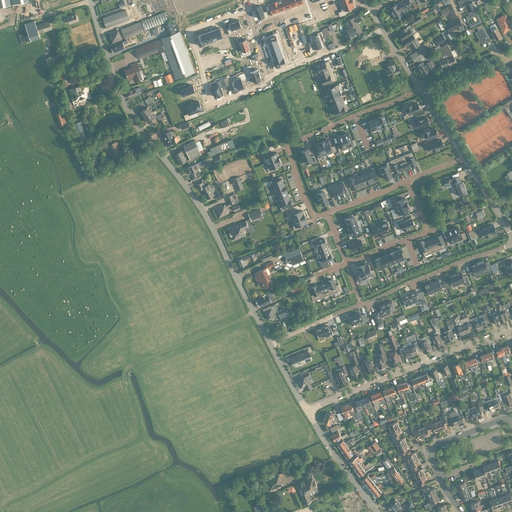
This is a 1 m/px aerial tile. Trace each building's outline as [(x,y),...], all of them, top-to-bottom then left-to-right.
[(276,0),(275,1),(274,1),(279,13),(285,11),(285,9),(284,9),(280,0),(278,0),(277,0),(276,0)] [(280,0),(284,9),(285,9),(290,7),(287,0),(280,0)] [(287,0),(290,7),(291,9),(298,6),(297,5),(294,0),(287,0)] [(342,10),(338,12),(339,15),(345,13),(344,10),(354,6),(352,3),(353,2),(351,0),(350,0),(339,4),(340,7),(342,10)] [(396,4),(389,8),(396,18),(402,14),(405,12),(403,8),(406,7),(411,3),(409,0),(402,0),(399,2),(396,4)] [(270,3),(268,4),(272,15),(279,13),(274,1),(272,1),(271,2),(272,2),(270,3)] [(451,4),(440,10),(443,16),(447,14),(451,20),(454,18),(451,12),(454,10),(451,4)] [(260,5),(254,7),(255,10),(256,15),(257,15),(258,18),(264,16),(265,18),(268,17),(266,11),(263,12),(260,5)] [(106,27),(129,19),(125,9),(102,18),(106,27)] [(477,20),(469,24),(471,27),(482,21),(475,9),(474,10),(473,9),(469,11),(469,12),(468,13),(469,14),(466,16),(467,20),(475,16),(477,20)] [(67,15),(62,17),(64,20),(68,19),(69,23),(77,20),(75,14),(67,16),(67,15)] [(346,21),(350,28),(346,30),(351,37),(355,35),(361,31),(356,22),(361,18),(358,14),(353,18),(353,17),(346,21)] [(510,21),(509,22),(505,14),(496,19),(503,31),(511,26),(511,25),(511,24),(510,21)] [(413,23),(421,18),(419,15),(411,20),(413,23)] [(464,29),(464,27),(461,23),(459,18),(457,19),(449,23),(446,24),(449,30),(457,27),(458,26),(460,30),(464,29)] [(229,26),(226,27),(229,34),(232,33),(231,29),(241,26),(240,25),(241,24),(240,20),(239,21),(238,19),(235,21),(235,20),(234,21),(232,21),(232,22),(228,23),(229,26)] [(34,20),(24,23),(30,41),(40,38),(38,33),(52,28),(49,20),(36,25),(34,20)] [(143,31),(140,21),(121,29),(124,38),(143,31)] [(173,21),(165,24),(169,33),(177,30),(173,21)] [(478,30),(475,32),(477,35),(479,39),(477,40),(479,43),(481,42),(482,43),(485,42),(484,40),(483,39),(485,38),(484,37),(489,34),(484,25),(483,23),(476,26),(478,30)] [(501,36),(496,27),(494,23),(488,27),(492,33),(494,36),(496,39),(501,36)] [(400,30),(401,32),(398,34),(402,40),(412,33),(409,29),(411,28),(409,25),(400,30)] [(219,27),(213,29),(217,39),(217,40),(223,38),(219,27)] [(325,38),(330,36),(326,27),(321,29),(325,38)] [(119,32),(117,29),(108,33),(111,43),(121,39),(119,32)] [(168,35),(160,38),(163,45),(171,42),(172,46),(183,42),(179,31),(168,35)] [(431,38),(433,42),(435,45),(445,39),(441,32),(431,38)] [(200,33),(195,35),(199,45),(204,43),(200,33)] [(313,42),(310,43),(312,49),(321,45),(319,40),(322,39),(320,33),(317,34),(317,35),(311,37),(313,42)] [(412,33),(402,40),(406,46),(408,44),(411,49),(419,44),(412,33)] [(269,36),(265,38),(267,43),(277,40),(278,39),(276,34),(273,35),(269,36)] [(240,40),(239,41),(242,51),(241,51),(242,54),(242,55),(248,53),(248,52),(247,49),(249,49),(248,45),(247,42),(245,38),(244,39),(243,38),(240,39),(240,40)] [(113,52),(124,47),(123,44),(128,42),(126,39),(122,41),(111,46),(111,48),(112,50),(113,50),(113,52)] [(154,42),(135,49),(139,58),(157,51),(157,50),(159,49),(160,52),(164,51),(163,50),(165,50),(163,45),(161,45),(159,40),(154,42)] [(171,42),(163,45),(165,50),(175,79),(183,76),(194,72),(183,42),(172,46),(171,42)] [(278,44),(269,47),(270,51),(280,48),(281,48),(280,43),(278,44)] [(377,43),(364,48),(365,49),(363,49),(365,54),(366,54),(367,55),(368,55),(369,58),(379,54),(378,51),(380,50),(377,43)] [(433,48),(439,61),(442,67),(449,64),(456,61),(453,56),(456,55),(454,49),(451,50),(447,43),(440,46),(439,44),(433,48)] [(423,48),(414,54),(413,53),(410,54),(414,61),(417,59),(419,62),(425,58),(423,56),(426,53),(423,48)] [(61,52),(61,53),(45,58),(47,67),(63,61),(61,52)] [(337,62),(334,63),(335,66),(338,65),(340,64),(343,63),(340,55),(335,57),(337,62)] [(273,60),(275,65),(276,66),(280,65),(280,64),(286,61),(284,56),(283,56),(283,57),(273,60)] [(433,64),(432,65),(431,63),(432,63),(430,59),(429,60),(428,58),(422,61),(428,70),(430,69),(431,70),(435,67),(433,64)] [(328,60),(316,65),(319,72),(331,67),(328,60)] [(388,76),(389,75),(389,77),(392,76),(392,74),(399,71),(398,67),(395,67),(394,65),(395,65),(393,60),(386,63),(389,69),(386,70),(386,71),(388,76)] [(422,75),(427,73),(426,72),(428,70),(422,61),(417,64),(418,67),(417,67),(419,71),(420,70),(421,72),(420,72),(422,75)] [(132,68),(125,71),(128,79),(134,76),(136,80),(140,79),(142,78),(137,63),(131,65),(132,68)] [(511,64),(511,65),(511,66),(511,81),(510,78),(509,78),(508,78),(508,79),(507,76),(504,73),(503,74),(507,81),(511,86),(511,88),(511,97),(499,106),(501,109),(503,107),(504,107),(510,117),(511,115),(511,64)] [(249,67),(245,69),(247,76),(251,75),(254,82),(261,80),(260,79),(259,76),(260,76),(258,71),(257,69),(257,68),(250,71),(249,67)] [(331,67),(319,72),(321,76),(321,77),(320,77),(321,77),(333,73),(333,72),(331,67)] [(239,75),(233,77),(238,89),(243,87),(241,80),(246,78),(244,72),(238,74),(239,75)] [(170,73),(164,75),(167,83),(173,80),(170,73)] [(333,73),(321,77),(323,84),(335,80),(333,73)] [(353,79),(351,80),(354,86),(358,85),(356,81),(364,77),(363,73),(353,77),(353,79)] [(227,77),(224,78),(225,83),(226,85),(229,84),(232,91),(233,91),(234,92),(237,90),(237,89),(238,89),(233,77),(228,79),(227,77)] [(214,83),(210,84),(215,96),(217,95),(217,96),(222,94),(219,87),(223,86),(222,83),(220,79),(217,80),(217,81),(216,82),(214,83)] [(69,89),(71,96),(73,103),(91,97),(86,82),(72,87),(73,88),(69,89)] [(184,84),(177,86),(179,90),(180,89),(182,95),(194,91),(192,84),(191,85),(185,87),(184,84)] [(337,84),(326,88),(328,94),(339,89),(337,84)] [(366,84),(359,87),(364,100),(371,97),(370,92),(374,91),(372,85),(368,87),(366,84)] [(126,91),(129,97),(137,94),(140,93),(138,87),(135,88),(134,87),(126,91)] [(339,89),(328,94),(330,99),(341,94),(339,95),(337,91),(339,90),(339,89)] [(341,94),(330,99),(332,104),(343,100),(341,94)] [(150,96),(144,100),(148,106),(154,102),(150,96)] [(332,104),(333,109),(345,105),(345,104),(343,100),(332,104)] [(189,113),(184,115),(185,119),(198,115),(196,110),(201,109),(200,106),(200,105),(198,101),(186,106),(189,113)] [(410,102),(405,104),(406,106),(406,107),(407,110),(404,111),(406,114),(403,115),(404,118),(413,115),(411,112),(419,109),(417,102),(411,104),(410,102)] [(335,114),(347,110),(345,105),(333,109),(335,114)] [(140,111),(144,116),(151,112),(152,111),(150,109),(149,110),(147,107),(140,111)] [(63,110),(55,113),(58,125),(69,122),(69,120),(67,120),(63,110)] [(144,116),(147,122),(156,116),(154,114),(153,115),(151,112),(144,116)] [(162,112),(156,116),(159,119),(160,119),(161,121),(165,119),(163,116),(164,116),(162,112)] [(410,123),(414,121),(416,127),(429,122),(426,116),(425,116),(423,112),(408,118),(410,123)] [(383,115),(378,117),(383,128),(388,126),(383,115)] [(378,117),(373,119),(378,130),(382,128),(383,128),(378,117)] [(226,119),(220,121),(220,122),(222,127),(229,124),(226,119)] [(368,121),(371,130),(376,128),(377,130),(378,130),(373,119),(368,121)] [(80,120),(72,123),(77,139),(85,136),(80,120)] [(181,129),(190,125),(188,121),(179,124),(181,129)] [(429,130),(428,128),(423,130),(426,138),(437,134),(435,128),(429,130)] [(164,141),(166,147),(167,147),(176,142),(176,143),(176,142),(174,136),(173,137),(172,137),(169,130),(170,130),(169,130),(162,133),(162,134),(164,138),(165,138),(166,140),(164,141)] [(342,135),(348,148),(356,144),(354,139),(351,140),(348,132),(342,135)] [(342,135),(336,137),(340,144),(336,146),(339,151),(348,148),(342,135)] [(231,138),(209,148),(210,150),(206,151),(208,156),(229,147),(229,148),(234,146),(231,138)] [(105,141),(96,144),(98,148),(104,145),(112,142),(110,139),(105,141)] [(123,144),(121,139),(113,142),(117,154),(120,153),(121,153),(125,151),(122,144),(123,144)] [(324,140),(322,141),(327,154),(336,151),(334,145),(330,146),(327,139),(324,140)] [(438,148),(443,145),(441,139),(427,144),(428,147),(431,146),(432,150),(433,149),(434,152),(438,150),(438,148)] [(319,142),(316,143),(319,151),(316,152),(318,158),(327,154),(322,141),(319,142)] [(196,143),(184,148),(190,159),(201,154),(196,143)] [(175,154),(180,163),(186,160),(182,153),(185,152),(183,148),(180,150),(181,150),(175,154)] [(303,157),(301,158),(303,162),(305,162),(311,160),(312,162),(316,161),(314,155),(310,156),(307,148),(301,151),(303,157)] [(411,166),(416,164),(411,151),(404,154),(409,166),(411,166)] [(267,152),(261,154),(263,158),(265,157),(267,162),(278,158),(277,155),(276,152),(268,155),(267,152)] [(221,161),(219,154),(212,157),(214,163),(221,161)] [(402,169),(409,166),(404,154),(397,157),(402,169)] [(390,160),(395,172),(399,170),(402,169),(397,157),(390,160)] [(193,176),(194,179),(201,176),(200,173),(196,175),(195,171),(194,169),(200,167),(200,166),(207,163),(208,167),(212,166),(209,158),(198,162),(190,166),(186,167),(189,174),(191,173),(193,176)] [(279,161),(280,160),(278,158),(267,162),(265,163),(268,172),(274,170),(273,167),(281,164),(279,161)] [(381,168),(379,169),(380,173),(383,173),(385,178),(391,176),(388,168),(391,167),(389,161),(386,162),(387,165),(380,167),(381,168)] [(368,169),(372,180),(377,178),(373,167),(368,169)] [(363,171),(367,182),(370,181),(372,180),(368,169),(363,171)] [(363,171),(362,171),(363,173),(359,175),(362,184),(367,182),(363,171)] [(357,186),(353,175),(347,177),(352,188),(357,186)] [(353,175),(357,186),(362,184),(359,175),(354,177),(353,175)] [(239,176),(230,179),(232,184),(234,183),(237,190),(243,188),(239,176)] [(274,187),(283,183),(281,178),(280,178),(279,176),(271,179),(274,186),(272,187),(272,188),(274,187)] [(454,194),(458,192),(459,196),(466,193),(462,182),(461,182),(458,176),(448,180),(448,178),(442,180),(444,184),(449,182),(449,183),(454,194)] [(347,193),(344,186),(347,185),(345,179),(342,180),(343,182),(337,185),(341,196),(347,193)] [(213,195),(208,184),(204,186),(202,182),(196,185),(199,189),(201,188),(206,198),(213,195)] [(337,185),(336,182),(327,186),(330,192),(333,190),(336,198),(341,196),(337,185)] [(274,187),(272,188),(274,193),(276,192),(285,188),(283,183),(274,187)] [(325,194),(328,192),(325,187),(316,190),(317,194),(315,194),(317,199),(319,198),(321,204),(328,201),(325,194)] [(276,198),(287,193),(285,188),(276,192),(274,193),(276,192),(278,197),(276,197),(276,198)] [(214,194),(217,199),(224,195),(222,190),(214,194)] [(227,196),(229,202),(225,204),(221,205),(221,204),(214,207),(218,217),(229,213),(226,207),(230,205),(230,204),(238,201),(235,193),(227,196)] [(289,198),(287,193),(276,198),(278,203),(289,198)] [(395,197),(390,200),(393,208),(407,203),(406,200),(405,200),(404,197),(397,200),(395,197)] [(467,197),(454,203),(457,210),(462,208),(461,205),(469,202),(467,197)] [(289,198),(278,203),(281,210),(288,208),(287,205),(291,203),(289,198)] [(393,208),(390,209),(394,218),(396,217),(397,217),(402,215),(401,212),(409,209),(408,206),(407,203),(393,208)] [(259,208),(248,213),(251,220),(262,216),(259,208)] [(475,209),(470,211),(471,213),(471,214),(473,214),(475,219),(477,218),(477,219),(478,220),(479,221),(480,220),(482,220),(482,218),(482,217),(482,216),(484,215),(482,209),(476,212),(475,209)] [(293,210),(287,212),(290,221),(293,220),(304,215),(303,213),(301,210),(294,213),(293,210)] [(352,215),(352,214),(348,216),(348,217),(344,219),(346,224),(357,219),(355,214),(352,215)] [(305,218),(304,215),(293,220),(295,226),(293,227),(294,230),(300,227),(298,224),(306,221),(305,218)] [(389,229),(387,225),(389,225),(387,221),(386,221),(385,218),(379,220),(384,232),(386,231),(389,229)] [(403,221),(402,218),(396,220),(400,229),(402,228),(403,231),(408,229),(407,226),(414,224),(411,218),(403,221)] [(346,224),(347,227),(348,229),(359,224),(357,219),(346,224)] [(233,240),(245,235),(244,231),(245,230),(244,228),(248,226),(245,220),(228,227),(227,227),(228,227),(229,232),(230,233),(230,234),(230,235),(232,239),(232,240),(233,240)] [(384,232),(379,220),(374,222),(375,225),(379,234),(382,232),(384,232)] [(348,229),(350,234),(355,233),(355,234),(359,232),(359,231),(362,230),(359,224),(348,229)] [(485,235),(486,237),(491,235),(490,233),(495,231),(493,224),(479,230),(482,236),(485,235)] [(379,234),(375,225),(370,227),(374,236),(377,234),(379,234)] [(451,228),(457,241),(465,238),(463,232),(460,233),(457,226),(451,228)] [(448,238),(445,239),(448,245),(457,241),(451,228),(445,231),(448,238)] [(477,237),(474,229),(468,232),(471,239),(477,237)] [(445,247),(440,234),(435,236),(436,237),(433,237),(438,250),(445,247)] [(349,243),(352,250),(357,247),(358,250),(363,248),(362,245),(363,245),(360,239),(363,238),(361,235),(356,237),(357,240),(349,243)] [(311,242),(314,249),(325,245),(324,242),(325,242),(323,237),(318,239),(317,236),(311,239),(312,242),(311,242)] [(431,252),(438,250),(433,237),(428,239),(426,240),(431,252)] [(419,243),(424,255),(431,252),(426,240),(424,241),(419,243)] [(314,249),(317,256),(328,251),(325,245),(314,249)] [(287,261),(290,260),(292,264),(303,259),(302,255),(299,247),(283,253),(287,261)] [(395,250),(399,260),(398,260),(399,262),(405,260),(400,248),(397,250),(395,250)] [(393,251),(390,252),(394,262),(394,261),(398,260),(399,260),(395,250),(393,251)] [(258,251),(254,253),(253,253),(244,257),(237,260),(240,267),(247,264),(246,260),(250,258),(251,260),(256,259),(255,256),(259,254),(258,251)] [(328,251),(317,256),(319,263),(320,262),(322,268),(328,265),(326,260),(331,258),(329,253),(328,251)] [(274,255),(273,252),(261,257),(262,260),(274,255)] [(390,252),(390,253),(385,255),(388,264),(389,266),(395,264),(394,261),(394,262),(390,252)] [(384,265),(388,264),(385,255),(380,256),(384,266),(384,265)] [(377,268),(378,267),(379,270),(385,268),(384,265),(384,266),(380,256),(375,259),(376,263),(375,264),(377,268)] [(491,269),(489,264),(489,263),(485,264),(483,260),(471,265),(473,269),(472,270),(473,271),(474,273),(480,271),(480,272),(482,271),(482,270),(487,269),(487,271),(491,269)] [(491,269),(493,272),(498,269),(495,262),(489,264),(491,269)] [(371,274),(372,276),(376,275),(373,269),(370,270),(367,263),(364,264),(361,265),(366,276),(371,274)] [(359,266),(356,267),(359,275),(356,276),(358,282),(367,278),(366,276),(361,265),(359,266)] [(264,267),(255,272),(256,275),(255,276),(259,285),(262,283),(263,283),(265,288),(269,286),(267,281),(268,280),(266,276),(268,275),(264,267)] [(453,273),(453,274),(452,274),(448,276),(451,284),(457,281),(458,284),(464,282),(466,285),(470,283),(466,275),(463,276),(461,271),(460,271),(456,273),(455,273),(455,272),(455,273),(453,274),(453,273)] [(330,294),(340,290),(338,284),(335,285),(332,279),(327,280),(327,281),(325,282),(330,294)] [(428,283),(424,284),(428,294),(432,293),(431,291),(441,286),(438,279),(428,283)] [(301,286),(299,281),(290,285),(292,290),(301,286)] [(318,284),(323,297),(330,294),(325,282),(318,284)] [(313,294),(310,295),(313,301),(323,297),(318,284),(316,285),(311,287),(313,294)] [(274,298),(271,292),(270,290),(267,292),(267,293),(265,294),(265,293),(260,295),(261,296),(256,298),(258,304),(274,298)] [(407,294),(402,297),(406,306),(420,300),(422,305),(426,303),(422,292),(417,294),(416,291),(411,293),(410,292),(407,293),(407,294)] [(378,312),(372,314),(377,326),(382,324),(383,324),(380,317),(379,314),(381,313),(382,314),(390,311),(394,309),(395,309),(391,300),(378,305),(381,311),(378,312)] [(507,302),(502,304),(504,309),(507,315),(511,314),(510,312),(511,312),(507,302)] [(267,306),(262,309),(267,319),(276,314),(278,314),(281,319),(289,316),(285,307),(277,311),(274,304),(270,306),(270,305),(267,306)] [(497,314),(500,322),(505,320),(505,319),(508,318),(507,315),(504,309),(502,304),(499,304),(499,310),(496,311),(497,314)] [(492,314),(489,315),(491,321),(494,320),(495,324),(500,322),(497,314),(496,311),(492,313),(493,314),(492,314)] [(362,320),(363,322),(367,320),(365,313),(360,315),(359,313),(359,312),(355,314),(352,315),(349,317),(348,316),(348,317),(351,324),(352,324),(362,320)] [(460,320),(461,323),(465,333),(470,331),(469,328),(472,327),(470,323),(470,322),(469,320),(468,319),(466,312),(463,313),(462,314),(464,318),(460,320)] [(482,314),(477,316),(479,319),(482,327),(487,325),(486,321),(488,320),(485,313),(485,312),(482,313),(482,314)] [(418,313),(407,318),(408,322),(420,317),(418,313)] [(460,335),(465,333),(461,323),(460,320),(458,315),(450,318),(452,324),(453,325),(456,324),(456,325),(460,335)] [(479,319),(477,316),(473,318),(473,317),(469,319),(470,321),(473,326),(473,328),(476,327),(477,330),(482,327),(479,319)] [(434,317),(429,318),(432,325),(433,324),(434,327),(436,332),(435,332),(434,332),(434,333),(434,334),(434,335),(431,336),(435,346),(442,343),(440,339),(439,337),(442,335),(440,330),(437,323),(436,323),(434,317)] [(455,331),(453,325),(452,324),(448,325),(447,325),(447,326),(448,329),(442,332),(446,341),(454,338),(452,334),(451,332),(455,331)] [(327,325),(316,329),(318,336),(323,334),(324,337),(332,333),(330,327),(329,328),(327,325)] [(390,329),(386,331),(388,336),(388,337),(389,340),(390,340),(393,349),(397,347),(396,344),(394,338),(392,334),(390,329)] [(409,346),(412,354),(417,352),(416,349),(419,348),(416,342),(414,336),(413,334),(405,337),(407,341),(407,343),(409,346)] [(417,335),(414,336),(416,342),(419,341),(419,342),(423,350),(429,347),(428,343),(431,342),(428,335),(424,336),(418,338),(417,335)] [(347,343),(347,342),(341,345),(344,351),(351,348),(349,342),(347,343)] [(407,357),(412,354),(409,346),(407,343),(401,345),(401,347),(399,348),(401,355),(406,353),(407,357)] [(507,344),(502,347),(504,353),(505,355),(506,358),(508,357),(506,352),(510,351),(507,344)] [(375,359),(379,368),(385,365),(383,360),(387,359),(384,352),(381,345),(377,346),(380,353),(377,354),(379,357),(375,359)] [(502,347),(496,349),(498,355),(501,354),(503,359),(506,358),(505,355),(504,353),(502,347)] [(295,365),(295,366),(300,364),(301,366),(306,364),(305,361),(311,359),(310,359),(307,349),(291,356),(292,356),(293,359),(293,360),(295,365)] [(387,359),(389,358),(391,363),(399,360),(395,350),(387,353),(387,354),(386,355),(387,359)] [(482,361),(486,360),(488,365),(490,364),(488,359),(485,353),(480,355),(481,358),(482,361)] [(336,369),(336,370),(335,370),(334,371),(334,372),(335,373),(339,383),(346,380),(343,373),(346,371),(344,365),(340,356),(334,358),(335,360),(337,359),(340,367),(338,368),(336,369)] [(472,365),(474,370),(476,370),(475,367),(476,367),(475,364),(477,363),(479,362),(478,358),(476,359),(475,356),(469,359),(472,365)] [(368,358),(361,361),(362,365),(365,372),(373,369),(371,365),(374,364),(372,359),(369,360),(368,358)] [(469,366),(471,371),(474,370),(472,365),(469,359),(463,361),(466,367),(469,366)] [(326,368),(330,378),(333,377),(327,362),(322,364),(324,369),(326,368)] [(462,373),(461,368),(460,368),(458,363),(452,365),(455,373),(456,375),(459,374),(460,377),(463,378),(464,378),(466,385),(469,384),(469,383),(468,381),(466,375),(463,376),(462,373)] [(446,364),(441,366),(444,374),(446,373),(448,376),(450,375),(446,364)] [(348,368),(350,374),(352,374),(353,377),(360,374),(357,365),(354,366),(353,365),(348,368)] [(436,377),(437,380),(438,384),(441,383),(442,386),(445,385),(442,377),(439,378),(436,368),(433,369),(431,369),(430,370),(431,370),(430,371),(433,378),(436,377)] [(306,369),(304,371),(300,373),(301,375),(295,378),(300,388),(305,385),(307,390),(312,387),(310,383),(307,377),(310,376),(306,369)] [(426,372),(421,374),(424,382),(429,380),(429,379),(431,378),(429,374),(427,375),(426,372)] [(424,382),(421,374),(416,376),(419,384),(420,387),(422,386),(422,387),(425,385),(424,382)] [(420,387),(419,384),(416,376),(411,378),(413,383),(411,383),(414,390),(420,387)] [(406,389),(407,392),(410,391),(406,380),(401,382),(404,390),(406,389)] [(401,382),(396,384),(399,392),(400,395),(403,394),(402,391),(404,390),(401,382)] [(393,400),(392,398),(395,397),(397,403),(400,402),(399,397),(397,395),(397,396),(393,385),(387,387),(390,395),(393,400)] [(387,387),(382,389),(386,400),(387,402),(393,400),(390,395),(387,387)] [(385,403),(380,390),(375,392),(378,400),(379,403),(380,405),(385,403)] [(507,404),(508,405),(511,403),(511,402),(511,401),(511,399),(509,393),(505,394),(503,391),(499,393),(500,396),(502,396),(506,404),(507,404)] [(372,393),(370,394),(374,405),(375,407),(377,406),(376,403),(379,403),(378,400),(375,392),(374,392),(372,392),(372,393)] [(500,400),(498,393),(495,394),(496,396),(491,398),(495,409),(500,407),(498,401),(500,400)] [(367,395),(362,397),(365,405),(368,404),(369,406),(372,406),(367,395)] [(369,413),(365,405),(362,397),(358,399),(361,407),(363,406),(367,414),(369,413)] [(485,401),(484,398),(480,400),(481,400),(483,408),(488,406),(490,411),(495,409),(491,398),(486,400),(485,401)] [(358,418),(361,417),(361,416),(359,410),(362,409),(361,407),(358,399),(353,401),(357,411),(355,412),(358,418)] [(480,410),(484,409),(483,408),(481,400),(477,402),(478,404),(473,406),(477,418),(482,416),(480,410)] [(345,404),(348,412),(351,411),(354,419),(356,423),(359,422),(355,412),(354,412),(350,402),(345,404)] [(349,422),(348,420),(346,416),(347,416),(346,413),(348,412),(345,404),(340,406),(344,416),(343,419),(345,423),(345,424),(349,422)] [(473,419),(473,420),(474,420),(476,419),(476,418),(477,418),(473,406),(468,408),(467,406),(463,407),(465,413),(465,415),(467,418),(471,417),(472,420),(473,419)] [(459,425),(453,410),(451,411),(448,413),(450,419),(454,427),(454,426),(455,427),(458,426),(458,425),(459,425)] [(459,425),(460,424),(460,425),(463,424),(463,423),(464,423),(463,420),(461,415),(457,416),(455,410),(453,410),(459,425)] [(329,412),(326,411),(324,416),(335,420),(336,420),(337,417),(333,416),(334,413),(329,411),(329,412)] [(437,421),(440,429),(443,428),(443,429),(446,428),(444,423),(447,422),(446,422),(444,416),(444,415),(439,417),(440,419),(437,421)] [(325,423),(330,425),(331,422),(334,423),(335,420),(324,416),(323,421),(325,422),(325,423)] [(389,426),(390,430),(399,426),(398,423),(397,420),(388,424),(387,422),(381,425),(382,429),(389,426)] [(422,422),(423,426),(420,427),(424,436),(426,435),(426,436),(430,435),(428,430),(430,429),(427,420),(422,422)] [(430,429),(433,428),(435,433),(438,431),(437,431),(440,429),(437,421),(433,422),(432,420),(427,421),(427,420),(430,429)] [(338,431),(331,435),(334,440),(340,436),(342,438),(347,435),(346,433),(341,436),(338,431),(343,428),(342,426),(337,429),(338,431)] [(391,433),(389,434),(391,439),(399,436),(397,433),(402,431),(401,428),(400,428),(399,426),(390,430),(391,433)] [(421,437),(424,436),(420,427),(417,428),(416,426),(411,428),(414,435),(416,434),(418,439),(421,438),(421,437)] [(399,436),(391,439),(393,444),(396,443),(397,446),(406,442),(405,439),(406,439),(404,436),(400,438),(399,436)] [(344,442),(343,439),(336,444),(337,444),(336,445),(338,447),(340,449),(346,444),(353,440),(354,439),(353,437),(351,438),(351,437),(344,442)] [(343,453),(349,449),(348,447),(354,442),(353,440),(346,444),(340,449),(341,451),(340,451),(342,453),(343,453)] [(375,450),(380,447),(375,441),(370,444),(374,450),(375,450)] [(402,454),(406,452),(405,449),(409,447),(408,444),(407,445),(406,442),(397,446),(399,449),(396,450),(398,455),(402,454)] [(351,452),(349,449),(343,453),(343,454),(344,456),(346,458),(352,454),(355,452),(354,449),(351,452)] [(406,452),(402,454),(404,458),(407,457),(408,460),(417,456),(416,454),(417,454),(416,451),(411,452),(410,450),(406,452)] [(511,460),(511,459),(511,450),(500,455),(501,458),(509,455),(511,460)] [(350,465),(351,467),(352,466),(352,467),(358,462),(360,461),(357,456),(349,462),(350,464),(350,465)] [(418,459),(417,456),(408,460),(410,464),(407,465),(409,470),(417,466),(416,464),(420,462),(419,459),(418,459)] [(386,458),(382,461),(386,468),(391,465),(386,458)] [(501,468),(498,460),(492,462),(497,474),(499,473),(497,470),(501,468)] [(354,469),(355,471),(362,467),(364,465),(360,461),(358,462),(352,467),(352,468),(354,470),(354,469)] [(368,462),(362,467),(355,471),(357,473),(357,474),(358,476),(359,475),(359,476),(365,471),(363,469),(370,464),(368,462)] [(487,464),(490,472),(493,471),(495,474),(497,474),(492,462),(487,464)] [(482,466),(483,467),(485,474),(488,473),(490,476),(492,475),(490,472),(487,464),(482,466)] [(423,467),(418,469),(417,466),(409,470),(411,474),(414,473),(415,477),(424,473),(423,470),(424,470),(423,467)] [(483,467),(478,469),(482,481),(484,480),(483,477),(486,475),(485,474),(483,467)] [(480,481),(482,481),(478,469),(472,471),(475,479),(479,478),(480,481)] [(281,484),(276,473),(264,478),(269,489),(281,484)] [(425,475),(424,473),(415,477),(417,480),(414,481),(416,486),(424,483),(422,480),(427,478),(426,475),(425,475)] [(370,477),(367,474),(361,479),(362,480),(361,480),(363,482),(365,484),(375,475),(374,474),(370,477)] [(297,487),(304,503),(311,500),(309,495),(318,491),(316,485),(314,481),(312,475),(296,482),(298,486),(297,487)] [(373,481),(375,479),(374,479),(377,477),(375,475),(365,484),(366,485),(366,486),(367,488),(368,487),(368,488),(374,483),(373,481)] [(456,484),(457,489),(466,486),(464,481),(456,484)] [(376,486),(374,483),(368,488),(369,488),(368,489),(370,491),(370,490),(372,492),(381,484),(380,483),(376,486)] [(376,496),(379,499),(383,495),(380,490),(384,486),(382,484),(372,492),(373,494),(372,495),(374,497),(375,496),(375,497),(376,496)] [(426,486),(421,488),(423,494),(424,497),(425,497),(428,496),(436,493),(434,487),(429,489),(428,486),(426,486)] [(466,486),(457,489),(459,494),(468,491),(470,491),(474,489),(473,487),(470,488),(469,489),(467,486),(466,486)] [(502,488),(503,491),(507,503),(509,502),(511,501),(511,500),(511,499),(509,492),(506,494),(505,490),(504,487),(502,488)] [(491,491),(492,492),(497,506),(502,504),(499,496),(496,497),(495,494),(493,490),(491,491)] [(461,498),(461,500),(469,497),(472,496),(470,491),(468,491),(459,494),(460,495),(459,495),(459,496),(460,498),(461,498)] [(499,496),(502,504),(507,503),(503,491),(501,492),(502,495),(499,496)] [(492,499),(489,500),(489,501),(491,506),(492,508),(497,506),(492,492),(490,493),(491,495),(492,499)] [(426,504),(424,504),(425,507),(427,507),(433,504),(432,502),(438,499),(436,493),(428,496),(425,497),(427,503),(426,504)] [(474,501),(469,503),(471,508),(479,505),(478,500),(480,499),(479,496),(478,496),(473,499),(474,501)] [(395,498),(386,505),(391,511),(397,511),(402,508),(395,498)] [(415,505),(412,501),(406,506),(410,510),(415,505)] [(253,506),(254,511),(259,511),(264,511),(262,503),(253,506)]
